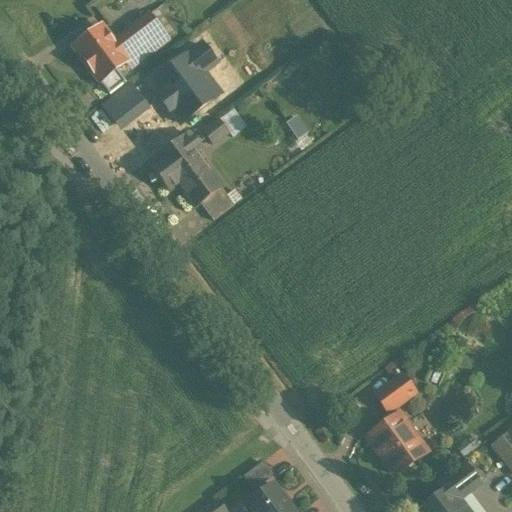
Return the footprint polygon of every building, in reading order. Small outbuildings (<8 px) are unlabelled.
[(163,9),(149,19),(164,41),(178,31),(163,9)] [(147,16),(126,32),(129,37),(114,48),(126,65),(130,71),(166,44),(164,41),(149,19),(147,16)] [(100,29),(72,49),(100,85),(115,73),(126,65),(114,48),(100,29)] [(115,73),(100,85),(108,96),(123,84),(115,73)] [(218,123),(202,135),(211,147),(227,135),(218,123)] [(187,135),(157,157),(158,160),(149,167),(168,194),(178,187),(195,210),(200,206),(221,190),(195,156),(200,152),(187,135)] [(233,207),(221,190),(200,206),(213,223),(233,207)] [(401,379),(375,398),(386,414),(412,394),(401,379)] [(397,417),(367,439),(395,477),(425,455),(397,417)] [(511,428),(493,444),(511,467),(511,428)] [(246,474),(254,487),(275,473),(267,460),(246,474)] [(462,464),(436,484),(443,493),(449,488),(458,500),(478,485),(462,464)] [(290,511),(270,485),(243,505),(248,511),(290,511)] [(443,493),(417,511),(467,511),(458,500),(449,488),(443,493)] [(224,511),(217,502),(203,511),(224,511)]
